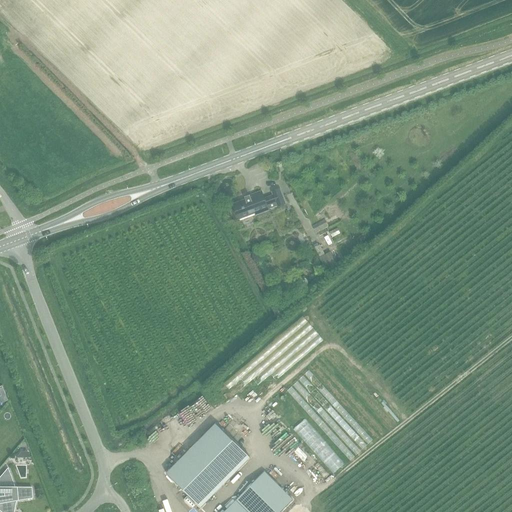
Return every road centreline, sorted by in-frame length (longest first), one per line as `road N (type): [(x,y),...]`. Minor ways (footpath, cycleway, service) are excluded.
road 1 (secondary): [(155,188),(511,56)]
road 2 (unclassified): [(108,486),(105,460),(19,240)]
